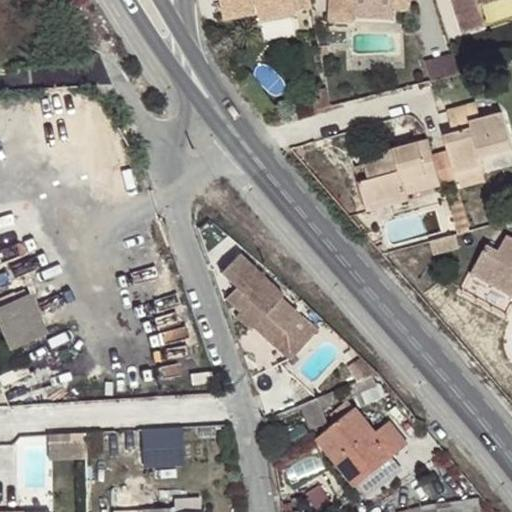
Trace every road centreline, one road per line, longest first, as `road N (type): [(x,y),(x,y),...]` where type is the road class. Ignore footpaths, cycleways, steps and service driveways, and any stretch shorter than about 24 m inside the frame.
road 1 (tertiary): [(235,147),(511,460)]
road 2 (residential): [(0,425),(242,412)]
road 3 (residential): [(168,198),(242,412)]
road 4 (residential): [(168,198),(112,73),(55,76)]
road 5 (tertiary): [(131,0),(235,147)]
road 6 (unknown): [(168,198),(73,181),(0,150)]
